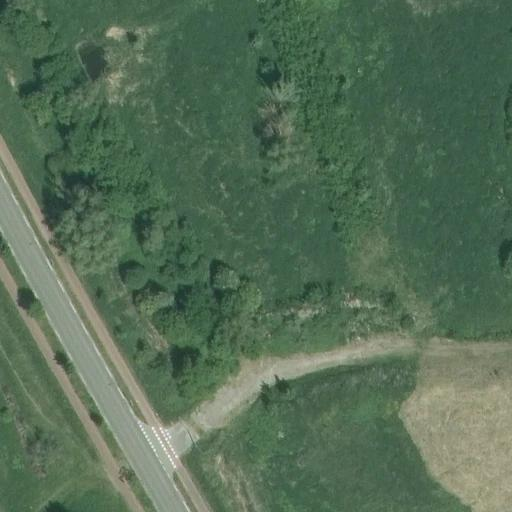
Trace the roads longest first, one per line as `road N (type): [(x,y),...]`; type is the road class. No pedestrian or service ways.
road 1 (track): [(143,461),(239,387),(292,370),(511,346)]
road 2 (secondary): [(172,511),(0,193)]
